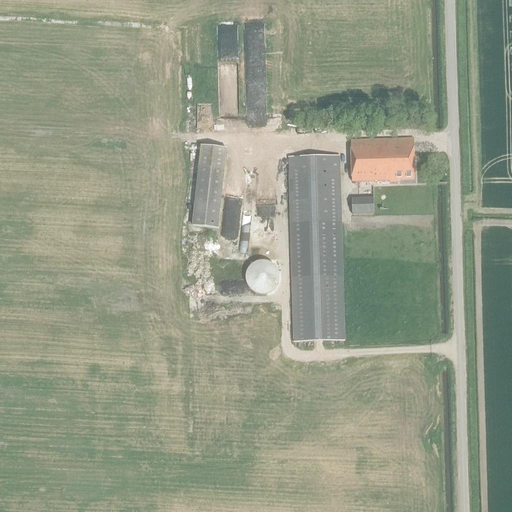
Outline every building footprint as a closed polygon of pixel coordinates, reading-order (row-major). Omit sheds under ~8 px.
[(389,181),(390,182),(400,182),(400,180),(416,180),(414,139),(352,140),(353,182),(389,181)] [(194,226),(218,229),(227,149),(203,146),(194,226)] [(269,222),(270,156),(254,156),(253,222),(269,222)] [(341,157),(290,159),(294,343),(344,341),(341,157)] [(351,198),(352,214),(374,214),(373,197),(351,198)] [(264,261),(262,261),(261,261),(259,261),(258,262),(257,262),(255,263),(254,263),(253,264),(251,265),(250,266),(249,267),(249,268),(248,270),(247,271),(246,272),(246,274),(246,275),(246,277),(245,278),(246,279),(246,281),(246,282),(246,284),(247,285),(248,286),(249,288),(249,289),(250,290),(251,291),(253,292),(254,293),(255,293),(257,294),(258,294),(259,295),(261,295),(262,295),(264,295),(265,295),(267,294),(268,294),(269,293),(271,293),(272,292),(273,291),(274,290),(275,289),(276,288),(277,286),(278,285),(278,284),(279,282),(279,281),(279,279),(279,278),(279,277),(279,275),(279,274),(278,272),(278,271),(277,270),(276,268),(275,267),(274,266),(273,265),(272,264),(271,263),(269,263),(268,262),(267,262),(265,261),(264,261)] [(171,394),(172,411),(182,410),(181,392),(180,387),(170,387),(170,394),(171,394)]
